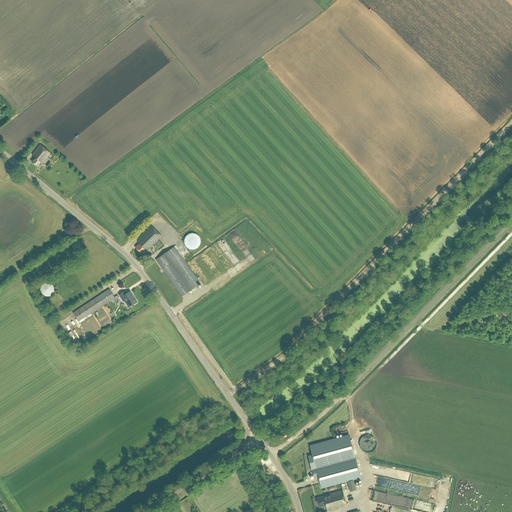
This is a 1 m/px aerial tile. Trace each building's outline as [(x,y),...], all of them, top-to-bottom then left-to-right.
[(42,162),(50,152),(40,144),(32,154),(35,156),(31,161),(38,166),(41,162),(42,162)] [(143,254),(158,239),(161,235),(151,225),(136,240),(139,243),(135,247),(141,253),(142,253),(143,254)] [(234,229),(227,232),(230,238),(236,235),(234,229)] [(192,249),(193,249),(194,249),(195,249),(196,248),(197,248),(197,247),(198,247),(199,246),(200,245),(200,244),(200,243),(200,242),(200,241),(200,240),(200,239),(200,238),(200,237),(199,237),(199,236),(198,235),(197,235),(197,234),(196,234),(195,234),(195,233),(194,233),(193,233),(192,233),(191,233),(190,233),(189,234),(188,234),(187,235),(186,236),(186,237),(185,237),(185,238),(185,239),(184,240),(184,241),(184,242),(184,243),(185,243),(185,244),(185,245),(186,246),(187,247),(188,248),(189,248),(189,249),(190,249),(191,249),(192,249)] [(181,296),(200,283),(174,246),(156,259),(181,296)] [(214,259),(215,258),(212,255),(213,255),(209,250),(206,252),(210,259),(212,257),(214,259)] [(47,296),(48,296),(49,296),(50,296),(51,295),(52,294),(53,293),(54,292),(54,291),(54,290),(54,289),(54,288),(54,287),(54,286),(53,286),(53,285),(52,285),(52,284),(51,284),(51,283),(50,283),(49,283),(49,282),(48,282),(47,282),(46,282),(45,283),(44,283),(43,284),(42,285),(41,286),(41,287),(40,288),(40,289),(40,290),(40,291),(41,291),(41,292),(41,293),(42,293),(42,294),(43,294),(43,295),(44,295),(44,296),(45,296),(46,296),(47,296)] [(115,297),(109,289),(73,313),(79,321),(111,300),(113,303),(119,299),(117,296),(115,297)] [(138,301),(131,291),(126,294),(125,291),(120,294),(125,301),(127,300),(131,306),(138,301)] [(308,456),(311,469),(314,479),(318,478),(321,489),(347,482),(350,491),(356,490),(354,480),(361,478),(349,434),(310,445),(312,454),(308,456)] [(381,475),(408,480),(410,472),(383,466),(381,475)] [(346,505),(342,489),(323,494),(323,496),(317,498),(319,507),(325,505),(327,510),(346,505)]
